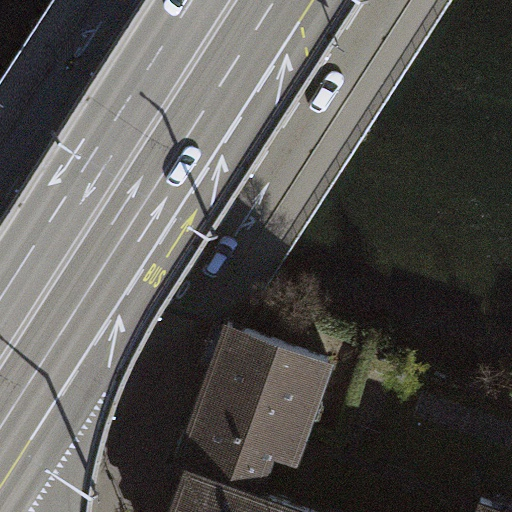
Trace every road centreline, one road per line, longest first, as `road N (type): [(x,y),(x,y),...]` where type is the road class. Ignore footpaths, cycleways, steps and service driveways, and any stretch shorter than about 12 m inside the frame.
road 1 (tertiary): [(0,456),(120,365),(363,0)]
road 2 (primary): [(81,341),(296,0)]
road 3 (primary): [(193,0),(0,304)]
road 4 (tertiary): [(128,0),(0,201)]
road 5 (tertiary): [(53,511),(53,467),(81,341)]
road 6 (primary): [(0,466),(81,341)]
